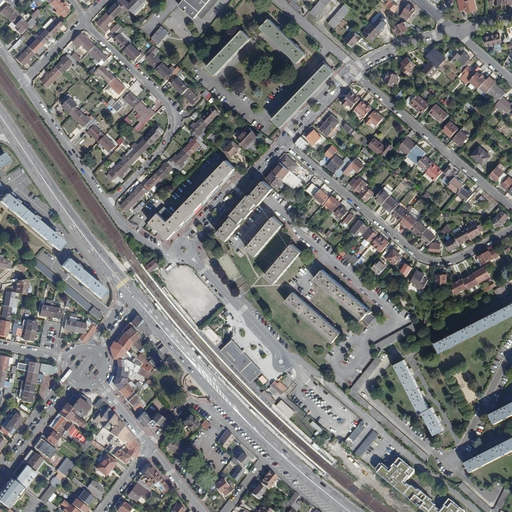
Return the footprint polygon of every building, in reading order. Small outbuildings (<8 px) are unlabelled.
[(63,4),(58,0),(53,0),(50,4),(57,11),(55,12),(59,16),(62,13),(64,16),(69,11),(66,7),(68,5),(65,2),(63,4)] [(119,0),(108,13),(114,19),(121,12),(123,14),(126,10),(127,11),(129,9),(120,0),(119,0)] [(141,8),(140,7),(143,3),(146,0),(133,0),(130,4),(126,0),(120,0),(129,9),(135,14),(141,8)] [(195,18),(198,15),(210,0),(184,0),(179,6),(195,18)] [(210,0),(198,15),(203,19),(218,0),(210,0)] [(299,11),(302,8),(296,3),(299,0),(298,0),(292,0),(289,3),(299,11)] [(316,18),(331,0),(320,0),(310,12),(316,18)] [(386,4),(388,6),(395,12),(399,6),(391,0),(389,0),(388,2),(386,4)] [(449,0),(443,7),(446,10),(452,2),(450,0),(449,0)] [(467,11),(476,9),(474,0),(468,0),(467,0),(461,0),(463,9),(466,9),(467,11)] [(335,28),(352,8),(346,3),(329,23),(335,28)] [(4,15),(11,22),(18,16),(9,7),(7,5),(2,10),(5,14),(4,15)] [(18,16),(20,14),(13,8),(10,5),(9,7),(18,16)] [(410,17),(410,18),(415,11),(415,10),(416,9),(412,6),(411,7),(408,5),(403,12),(400,16),(406,21),(406,22),(410,17)] [(379,11),(370,22),(371,23),(381,31),(387,24),(384,21),(387,18),(379,11)] [(110,28),(107,26),(114,19),(108,13),(97,23),(106,32),(110,28)] [(32,17),(26,23),(18,16),(11,22),(8,26),(14,32),(15,31),(14,31),(15,29),(16,30),(20,34),(27,27),(30,29),(32,26),(36,22),(32,17)] [(43,28),(51,36),(62,25),(55,17),(52,20),(51,19),(42,27),(43,28)] [(299,63),(307,54),(270,19),(262,27),(299,63)] [(410,32),(415,29),(406,22),(406,21),(393,28),(395,32),(397,31),(399,35),(409,30),(410,32)] [(373,42),(381,32),(381,31),(378,29),(371,23),(362,33),(373,42)] [(152,38),(159,44),(169,32),(162,26),(152,38)] [(122,35),(124,32),(126,30),(122,27),(118,31),(117,32),(119,34),(115,38),(119,42),(118,43),(125,50),(131,44),(122,35)] [(43,45),(45,43),(51,36),(43,28),(37,34),(34,37),(37,39),(42,44),(43,45)] [(358,42),(362,37),(353,29),(344,40),(352,46),(357,41),(358,42)] [(208,67),(216,75),(251,38),(243,30),(208,67)] [(131,44),(133,41),(124,32),(122,35),(131,44)] [(89,53),(96,46),(82,33),(77,39),(80,41),(79,42),(76,45),(79,48),(82,46),(89,53)] [(488,46),(502,43),(500,34),(483,38),(485,44),(487,44),(488,46)] [(13,46),(15,49),(22,42),(19,39),(13,46)] [(41,47),(41,46),(42,44),(37,39),(28,48),(34,54),(41,47)] [(145,55),(146,55),(139,48),(138,50),(131,44),(125,50),(132,57),(133,56),(139,62),(145,55)] [(103,65),(109,59),(96,46),(89,53),(97,60),(98,59),(101,62),(98,65),(100,67),(103,65)] [(157,69),(163,63),(155,55),(159,50),(155,46),(146,55),(145,55),(147,58),(146,59),(157,69)] [(29,60),(34,54),(28,48),(17,59),(22,65),(25,62),(26,63),(29,60)] [(442,62),(446,59),(434,49),(431,52),(432,53),(431,54),(436,58),(437,57),(442,62)] [(471,61),(469,59),(470,57),(464,52),(461,56),(455,51),(449,58),(454,63),(458,59),(464,65),(461,69),(463,71),(471,61)] [(56,67),(62,73),(69,66),(68,66),(72,62),(75,65),(76,66),(77,65),(79,63),(77,61),(69,54),(56,67)] [(408,74),(411,71),(417,65),(408,56),(402,63),(404,65),(401,68),(408,74)] [(270,116),(282,127),(335,72),(323,61),(270,116)] [(431,78),(439,69),(435,65),(431,61),(423,70),(431,78)] [(176,76),(178,74),(182,69),(178,66),(176,69),(172,66),(169,69),(163,63),(157,69),(168,80),(169,79),(171,81),(176,76)] [(109,84),(115,77),(103,65),(100,67),(95,73),(100,77),(101,76),(109,84)] [(473,77),(477,72),(481,68),(477,65),(472,70),(468,66),(463,72),(462,72),(461,73),(458,76),(467,84),(473,77)] [(42,81),(48,88),(62,73),(56,67),(50,74),(49,73),(46,76),(47,77),(42,81)] [(483,84),(490,76),(484,71),(481,75),(477,72),(473,77),(478,82),(478,81),(481,84),(482,83),(483,84)] [(395,83),(397,84),(399,80),(396,79),(399,73),(396,73),(396,74),(394,74),(389,72),(385,82),(393,86),(395,83)] [(183,94),(189,88),(179,78),(176,76),(171,81),(177,87),(176,88),(183,94)] [(484,96),(488,92),(495,84),(497,82),(490,76),(477,90),(484,96)] [(120,94),(126,88),(115,77),(109,84),(120,94)] [(499,101),(502,97),(506,93),(495,84),(488,92),(499,101)] [(194,104),(200,98),(189,88),(183,94),(190,101),(190,100),(194,104)] [(341,103),(349,110),(360,98),(356,95),(358,92),(354,88),(341,103)] [(428,98),(432,93),(426,88),(422,92),(428,98)] [(135,109),(142,102),(129,90),(123,95),(125,97),(124,99),(128,102),(135,109)] [(400,99),(405,93),(401,90),(397,96),(400,99)] [(112,107),(117,102),(110,96),(109,96),(103,91),(99,95),(112,107)] [(79,110),(76,107),(78,105),(71,99),(72,97),(69,94),(66,97),(61,102),(67,109),(66,110),(73,117),(79,110)] [(424,112),(430,105),(418,94),(417,94),(415,97),(413,96),(413,95),(412,94),(411,94),(410,95),(410,96),(407,99),(406,99),(406,101),(408,101),(416,108),(417,107),(424,112)] [(509,112),(511,108),(511,102),(511,103),(511,104),(502,97),(499,101),(495,105),(502,111),(503,109),(508,113),(509,112)] [(438,99),(447,107),(450,103),(446,100),(444,102),(439,98),(438,99)] [(474,108),(478,112),(483,106),(483,105),(484,103),(481,100),(475,108),(474,108)] [(112,107),(118,113),(124,106),(118,101),(117,102),(112,107)] [(362,120),(371,109),(362,101),(352,112),(362,120)] [(155,115),(153,113),(149,109),(142,102),(135,109),(143,116),(138,120),(141,122),(134,129),(138,132),(155,115)] [(443,122),(449,115),(436,104),(429,112),(436,118),(437,117),(443,122)] [(216,116),(215,115),(219,112),(213,107),(212,107),(210,106),(207,109),(209,111),(203,117),(209,123),(216,116)] [(85,126),(87,128),(96,120),(93,117),(92,119),(87,115),(86,117),(79,110),(73,117),(80,124),(82,123),(85,126)] [(369,125),(374,129),(384,118),(380,114),(380,115),(378,113),(374,110),(368,118),(372,122),(369,125)] [(191,117),(194,120),(200,114),(197,111),(191,117)] [(320,129),(328,136),(340,121),(332,115),(320,129)] [(204,139),(207,135),(202,130),(209,123),(203,117),(196,124),(194,122),(191,125),(193,127),(190,130),(197,136),(202,142),(204,139)] [(99,142),(105,136),(95,126),(98,122),(96,120),(87,128),(90,131),(93,134),(92,135),(99,142)] [(443,129),(451,137),(459,128),(451,121),(443,129)] [(151,145),(158,137),(157,136),(160,133),(163,130),(157,124),(153,128),(154,129),(144,139),(151,145)] [(350,133),(353,129),(347,124),(343,127),(350,133)] [(237,138),(246,147),(258,135),(249,126),(237,138)] [(307,138),(314,145),(321,137),(314,130),(307,138)] [(454,139),(462,146),(469,137),(461,130),(454,139)] [(212,143),(217,137),(212,133),(207,138),(212,143)] [(107,154),(116,146),(105,136),(99,142),(106,149),(104,151),(107,154)] [(203,147),(205,149),(208,147),(202,142),(197,136),(194,139),(190,143),(184,149),(191,155),(197,149),(200,151),(203,147)] [(296,145),(302,151),(308,144),(301,136),(295,142),(296,145)] [(117,142),(120,146),(125,141),(122,137),(117,142)] [(408,154),(416,145),(407,137),(404,140),(397,149),(399,151),(402,149),(408,154)] [(378,153),(380,152),(384,146),(375,138),(369,146),(378,153)] [(143,151),(145,152),(151,145),(144,139),(138,145),(135,143),(132,146),(133,147),(140,154),(143,151)] [(224,150),(233,157),(242,147),(233,140),(230,143),(227,147),(224,150)] [(380,152),(386,156),(393,148),(387,143),(384,146),(380,152)] [(324,153),(329,159),(338,150),(332,144),(324,153)] [(417,164),(424,155),(426,153),(416,145),(408,154),(407,156),(417,164)] [(138,159),(137,158),(140,154),(133,147),(123,158),(124,160),(131,166),(138,159)] [(483,165),(491,156),(480,147),(474,154),(478,158),(477,160),(483,165)] [(370,157),(373,154),(367,148),(364,152),(370,157)] [(185,164),(184,163),(191,155),(184,149),(178,156),(171,162),(178,169),(181,171),(183,169),(182,168),(185,164)] [(0,167),(10,161),(4,153),(0,155),(0,167)] [(339,177),(344,172),(353,161),(348,157),(347,158),(344,155),(343,155),(341,154),(338,157),(336,155),(327,166),(335,173),(339,177)] [(292,172),(298,164),(287,155),(280,162),(292,172)] [(427,172),(433,165),(433,164),(428,159),(429,159),(424,155),(417,164),(427,172)] [(358,172),(364,165),(356,158),(353,161),(344,172),(348,175),(353,168),(358,172)] [(124,173),(131,166),(124,160),(114,170),(112,169),(109,173),(106,176),(112,182),(115,179),(119,175),(122,178),(125,174),(124,173)] [(166,237),(168,239),(236,168),(227,160),(220,168),(216,172),(202,186),(199,190),(185,203),(181,208),(174,215),(165,207),(148,225),(165,237),(166,237)] [(170,173),(172,174),(176,171),(178,169),(171,162),(170,160),(168,162),(167,162),(157,173),(164,179),(170,173)] [(301,180),(292,172),(280,162),(272,172),(284,181),(293,189),(301,180)] [(435,181),(443,172),(439,168),(438,169),(433,165),(427,172),(426,173),(435,181)] [(455,177),(456,176),(451,172),(452,171),(452,170),(450,167),(448,168),(444,173),(447,175),(442,180),(448,185),(455,177)] [(490,175),(499,183),(506,175),(497,167),(490,175)] [(283,183),(284,181),(272,172),(266,179),(278,189),(280,186),(283,188),(285,185),(283,183)] [(158,188),(157,186),(164,179),(157,173),(150,180),(149,178),(143,185),(150,191),(152,189),(155,192),(158,188)] [(509,191),(511,187),(511,179),(506,175),(499,183),(509,191)] [(350,183),(359,192),(367,183),(360,177),(357,181),(354,178),(350,183)] [(463,187),(464,185),(455,177),(448,185),(458,193),(463,187)] [(254,189),(265,198),(273,188),(264,181),(258,188),(257,187),(254,189)] [(317,193),(320,189),(313,183),(310,186),(317,193)] [(147,194),(150,191),(143,185),(142,184),(139,186),(138,185),(136,188),(137,189),(131,195),(138,201),(146,193),(147,194)] [(314,196),(317,193),(310,186),(307,190),(314,196)] [(382,204),(390,196),(393,192),(386,186),(375,198),(382,204)] [(372,198),(375,194),(367,187),(360,195),(366,200),(370,196),(372,198)] [(457,194),(467,202),(474,193),(471,191),(469,192),(463,187),(458,193),(457,194)] [(324,204),(330,197),(321,189),(320,189),(317,193),(314,196),(324,204)] [(292,204),(294,201),(283,191),(280,194),(292,204)] [(35,215),(34,216),(19,204),(20,202),(16,199),(15,200),(7,194),(1,201),(58,250),(65,243),(57,236),(59,234),(54,231),(53,233),(38,220),(40,218),(35,215)] [(120,206),(127,213),(138,201),(131,195),(120,206)] [(244,217),(246,218),(253,210),(251,209),(256,203),(248,195),(240,204),(239,203),(236,206),(238,208),(231,216),(232,217),(220,231),(218,233),(227,240),(240,224),(239,223),(244,217)] [(479,207),(481,205),(486,199),(482,195),(475,203),(479,207)] [(335,210),(341,203),(332,196),(327,201),(333,206),(332,207),(335,210)] [(391,213),(400,204),(390,196),(382,204),(382,205),(391,213)] [(414,206),(421,211),(426,205),(424,203),(426,201),(430,204),(431,203),(423,196),(414,206)] [(489,212),(494,206),(486,199),(481,205),(489,212)] [(408,213),(409,212),(404,208),(406,206),(401,202),(400,204),(391,213),(401,221),(408,213)] [(463,209),(468,211),(471,205),(466,202),(463,209)] [(135,210),(138,213),(144,207),(140,204),(135,210)] [(487,214),(489,212),(481,205),(479,207),(487,214)] [(337,214),(342,218),(348,211),(342,206),(338,210),(339,211),(337,214)] [(496,228),(503,224),(509,216),(502,210),(498,215),(499,216),(497,218),(496,217),(493,221),(496,228)] [(405,224),(410,229),(418,221),(408,213),(401,221),(400,222),(404,226),(405,224)] [(345,223),(347,225),(354,217),(351,214),(342,224),(343,225),(345,223)] [(247,248),(248,248),(257,256),(284,224),(277,219),(274,216),(247,248)] [(361,231),(363,233),(368,227),(360,220),(351,230),(358,235),(361,231)] [(427,229),(418,221),(410,229),(414,233),(415,232),(418,234),(421,237),(427,229)] [(449,234),(453,232),(448,223),(440,232),(442,236),(447,231),(449,234)] [(475,234),(481,231),(478,225),(476,223),(465,229),(470,237),(471,239),(476,235),(475,234)] [(306,232),(309,229),(303,224),(300,227),(306,232)] [(372,239),(373,239),(377,234),(372,230),(370,228),(363,236),(370,241),(372,239)] [(459,244),(470,237),(465,229),(465,228),(454,234),(456,237),(459,244)] [(428,246),(430,244),(436,237),(427,229),(421,237),(426,241),(429,238),(432,241),(428,245),(428,246)] [(381,252),(389,243),(383,238),(382,239),(379,236),(372,244),(381,252)] [(425,243),(428,245),(432,241),(429,238),(426,241),(421,237),(420,238),(423,240),(426,242),(425,243)] [(450,251),(460,245),(459,244),(456,237),(446,243),(450,251)] [(430,251),(440,252),(441,243),(433,242),(431,246),(430,251)] [(266,275),(275,283),(302,252),(293,244),(266,275)] [(345,257),(347,254),(338,246),(335,249),(345,257)] [(386,258),(394,265),(402,256),(394,249),(386,258)] [(494,258),(499,256),(496,249),(491,252),(490,251),(478,257),(482,264),(494,258)] [(347,254),(345,257),(354,265),(359,260),(354,255),(352,257),(348,253),(347,254)] [(360,263),(361,265),(366,259),(362,256),(359,260),(354,265),(357,267),(360,263)] [(12,263),(8,262),(9,260),(0,257),(0,267),(7,269),(7,268),(10,269),(12,263)] [(96,280),(94,281),(80,269),(81,267),(78,263),(76,265),(68,258),(62,266),(100,299),(107,291),(99,285),(101,282),(96,280)] [(58,285),(62,280),(37,259),(32,264),(58,285)] [(22,260),(16,266),(24,273),(31,267),(22,260)] [(150,272),(159,266),(155,260),(146,266),(150,272)] [(372,268),(379,274),(386,266),(379,260),(372,268)] [(401,270),(408,275),(413,268),(406,263),(401,270)] [(475,273),(475,274),(480,284),(481,285),(492,278),(485,266),(481,268),(482,269),(475,273)] [(371,313),(373,311),(323,269),(315,279),(369,325),(376,317),(371,313)] [(423,290),(428,280),(424,278),(425,275),(418,270),(412,281),(420,285),(419,288),(423,290)] [(463,279),(452,284),(453,294),(468,287),(469,289),(480,284),(475,274),(464,280),(463,279)] [(437,284),(447,284),(446,275),(437,275),(437,284)] [(27,279),(16,281),(17,285),(16,293),(27,295),(28,285),(27,279)] [(483,289),(485,292),(496,286),(494,283),(490,286),(483,289)] [(87,311),(92,305),(67,284),(62,289),(87,311)] [(495,291),(499,299),(509,294),(504,285),(495,291)] [(391,297),(392,295),(393,294),(386,288),(384,291),(391,297)] [(16,308),(17,308),(19,299),(15,299),(16,293),(7,291),(5,301),(7,301),(6,306),(13,307),(16,308)] [(333,342),(341,332),(294,292),(286,301),(333,342)] [(207,294),(197,302),(208,315),(218,306),(207,294)] [(40,315),(51,317),(54,301),(47,300),(47,303),(46,303),(45,306),(42,305),(40,315)] [(400,305),(407,311),(411,305),(403,300),(400,305)] [(51,317),(60,318),(62,309),(58,308),(60,302),(54,301),(51,317)] [(511,304),(436,344),(440,352),(511,315),(511,304)] [(1,320),(10,322),(12,313),(13,307),(6,306),(5,310),(3,310),(1,320)] [(98,320),(102,314),(93,307),(89,312),(98,320)] [(149,335),(152,333),(137,316),(130,323),(146,342),(157,354),(162,359),(169,353),(163,346),(158,350),(155,346),(154,346),(148,339),(150,338),(149,335)] [(64,330),(74,332),(77,319),(70,318),(69,321),(66,321),(64,330)] [(17,328),(35,331),(37,322),(24,319),(23,327),(18,326),(17,328)] [(95,331),(95,328),(97,325),(88,319),(86,321),(85,324),(82,323),(82,325),(78,324),(79,320),(77,319),(74,332),(83,334),(77,341),(80,342),(81,340),(84,342),(92,332),(95,331)] [(0,326),(0,334),(7,336),(10,322),(1,320),(0,326)] [(137,350),(146,342),(130,323),(129,322),(121,332),(123,334),(131,343),(137,350)] [(377,347),(395,337),(414,327),(412,324),(375,344),(377,347)] [(216,345),(222,339),(207,325),(202,331),(216,345)] [(379,350),(390,344),(416,330),(414,327),(395,337),(377,347),(379,350)] [(33,341),(35,331),(17,328),(17,329),(18,329),(17,335),(21,336),(21,331),(26,332),(25,336),(24,336),(23,339),(33,341)] [(114,342),(116,343),(123,334),(121,332),(114,342)] [(126,351),(131,343),(123,334),(116,343),(125,350),(126,351)] [(223,347),(220,350),(251,383),(255,380),(258,377),(263,372),(253,361),(247,354),(244,351),(240,347),(236,344),(234,342),(232,339),(225,346),(224,346),(223,347)] [(117,359),(125,359),(123,353),(125,350),(116,343),(114,342),(113,341),(110,347),(112,360),(117,359)] [(153,374),(156,371),(148,362),(140,353),(138,356),(132,352),(130,354),(134,357),(136,358),(143,363),(140,367),(153,374)] [(160,368),(165,362),(162,359),(157,354),(148,362),(156,371),(160,368)] [(0,357),(0,371),(6,372),(8,363),(12,364),(13,358),(0,356),(0,357)] [(140,367),(143,363),(136,358),(134,357),(130,362),(140,367)] [(429,456),(356,393),(381,362),(376,357),(347,393),(425,461),(429,456)] [(127,384),(126,379),(127,370),(132,370),(137,373),(140,367),(130,362),(125,359),(117,359),(117,367),(116,377),(112,376),(109,384),(113,390),(116,388),(118,391),(127,384)] [(432,407),(430,408),(405,359),(396,364),(422,414),(425,413),(435,434),(444,430),(432,407)] [(160,368),(162,370),(169,364),(166,361),(165,362),(160,368)] [(24,370),(37,373),(39,364),(29,362),(28,365),(18,363),(16,369),(24,370)] [(47,375),(48,374),(50,365),(42,364),(40,374),(43,374),(47,375)] [(54,375),(58,370),(57,367),(50,365),(48,374),(54,375)] [(148,379),(153,374),(140,367),(137,373),(136,373),(148,380),(148,379)] [(35,383),(41,384),(43,374),(40,374),(37,373),(24,370),(23,373),(28,374),(27,378),(26,378),(25,381),(35,383)] [(263,384),(267,380),(262,375),(258,378),(263,384)] [(176,388),(176,376),(165,376),(165,388),(166,388),(166,391),(176,391),(176,388)] [(20,390),(33,393),(35,383),(25,381),(22,380),(20,390)] [(136,387),(139,389),(142,386),(137,382),(134,386),(130,381),(127,384),(118,391),(125,398),(124,399),(127,402),(127,401),(132,396),(135,394),(132,391),(136,387)] [(282,394),(287,388),(280,382),(278,383),(277,382),(276,381),(272,385),(282,394)] [(12,388),(12,389),(14,383),(10,382),(8,387),(5,387),(5,391),(11,392),(12,388)] [(22,400),(31,402),(33,393),(20,390),(19,397),(20,397),(19,399),(22,399),(22,400)] [(273,403),(276,401),(267,392),(264,390),(263,391),(262,392),(264,395),(273,403)] [(72,413),(80,419),(83,415),(92,402),(82,395),(80,395),(71,395),(66,403),(67,404),(74,409),(72,413)] [(136,412),(143,406),(136,399),(132,396),(127,401),(136,412)] [(94,405),(98,409),(103,402),(101,399),(98,399),(94,405)] [(290,418),(295,413),(281,400),(276,406),(290,418)] [(86,423),(80,419),(72,413),(74,409),(67,404),(66,403),(57,414),(73,426),(76,423),(82,428),(86,423)] [(511,404),(490,416),(495,424),(511,415),(511,404)] [(104,415),(100,412),(94,420),(103,427),(109,419),(113,414),(108,408),(104,415)] [(155,423),(158,426),(164,418),(157,413),(151,420),(150,420),(143,412),(137,419),(142,426),(146,423),(147,425),(149,425),(149,426),(150,427),(152,427),(153,426),(153,425),(154,425),(155,423)] [(7,418),(18,427),(24,419),(16,413),(14,415),(11,419),(9,416),(7,418)] [(66,431),(68,432),(73,426),(57,414),(48,426),(68,440),(69,440),(71,441),(72,439),(70,437),(71,436),(65,432),(66,431)] [(103,427),(102,428),(106,430),(116,417),(113,414),(109,419),(103,427)] [(87,424),(90,420),(83,415),(80,419),(87,424)] [(192,431),(199,423),(189,415),(183,422),(192,431)] [(116,417),(106,430),(113,436),(108,443),(113,446),(108,452),(113,455),(117,449),(118,450),(125,445),(130,441),(133,439),(120,422),(120,423),(117,421),(118,420),(115,418),(116,417)] [(9,433),(12,435),(18,427),(7,418),(5,421),(8,423),(4,428),(3,428),(0,431),(7,436),(9,433)] [(200,426),(205,430),(210,424),(205,420),(200,426)] [(321,432),(323,429),(314,421),(311,424),(321,432)] [(349,437),(354,441),(365,428),(363,426),(365,423),(362,421),(349,437)] [(230,443),(228,442),(233,436),(226,430),(217,442),(225,449),(230,443)] [(354,454),(359,458),(379,435),(373,430),(354,454)] [(43,440),(52,447),(59,436),(52,431),(47,439),(42,435),(39,438),(40,438),(43,440)] [(80,449),(84,452),(91,443),(93,440),(89,437),(80,449)] [(55,457),(52,455),(56,450),(52,447),(43,440),(40,438),(37,443),(36,442),(33,447),(49,459),(50,458),(53,460),(55,457)] [(133,439),(130,441),(125,445),(128,450),(128,451),(126,449),(124,453),(133,459),(138,453),(139,446),(133,439)] [(99,449),(101,446),(93,440),(91,443),(99,449)] [(167,446),(179,456),(186,447),(176,440),(174,442),(172,440),(167,446)] [(511,440),(466,464),(470,473),(511,451),(511,440)] [(126,464),(130,459),(118,450),(117,449),(113,455),(124,464),(125,463),(126,464)] [(22,462),(34,471),(43,460),(30,450),(21,461),(22,462)] [(248,460),(249,459),(242,453),(239,456),(238,456),(235,459),(246,468),(251,463),(248,460)] [(96,468),(106,475),(116,462),(106,454),(96,468)] [(58,470),(66,476),(75,464),(66,458),(58,470)] [(409,475),(410,476),(415,471),(411,467),(410,468),(404,463),(405,462),(401,459),(399,459),(395,464),(399,467),(398,468),(399,468),(397,470),(394,468),(391,472),(388,470),(384,466),(381,464),(377,468),(380,471),(378,473),(426,511),(464,511),(465,511),(461,507),(460,509),(454,504),(455,503),(451,500),(449,500),(445,505),(447,506),(444,509),(441,511),(440,511),(437,510),(434,507),(435,506),(436,505),(430,500),(431,499),(428,496),(427,497),(424,495),(423,497),(420,495),(421,493),(422,492),(419,489),(418,491),(412,486),(412,487),(411,488),(408,486),(404,482),(407,478),(409,475)] [(16,482),(25,489),(36,473),(34,471),(22,462),(13,474),(17,477),(19,478),(16,482)] [(163,493),(169,488),(150,465),(149,466),(146,464),(145,464),(138,473),(142,475),(137,482),(138,483),(149,491),(156,485),(163,493)] [(237,481),(244,472),(238,467),(231,476),(237,481)] [(263,485),(268,490),(278,478),(269,471),(262,480),(263,481),(265,482),(263,485)] [(51,484),(57,488),(66,476),(59,472),(50,483),(51,484)] [(25,489),(11,478),(0,491),(0,502),(8,509),(16,498),(17,499),(25,489)] [(93,480),(87,487),(74,478),(71,481),(82,489),(87,493),(90,490),(98,496),(104,488),(101,487),(103,485),(95,479),(94,481),(93,480)] [(225,495),(229,492),(226,488),(228,486),(222,479),(215,484),(221,492),(222,491),(225,495)] [(146,500),(151,493),(148,492),(149,491),(138,483),(129,495),(136,500),(137,499),(142,502),(143,502),(144,502),(145,500),(146,500)] [(495,509),(492,509),(463,483),(458,488),(484,511),(500,511),(501,510),(511,491),(505,488),(495,509)] [(47,500),(53,493),(57,488),(51,484),(39,500),(45,504),(47,500)] [(262,494),(263,494),(265,492),(264,491),(265,490),(259,485),(252,494),(260,501),(263,497),(260,496),(262,494)] [(87,493),(82,489),(77,496),(88,505),(94,498),(87,493)] [(47,500),(51,502),(56,496),(53,493),(47,500)] [(290,508),(293,504),(299,496),(296,493),(288,503),(287,502),(285,504),(288,505),(290,508)] [(64,511),(78,511),(80,511),(71,504),(63,498),(59,504),(64,507),(62,510),(64,511)] [(80,511),(85,511),(88,508),(75,498),(71,504),(80,511)] [(53,508),(55,506),(51,502),(47,500),(45,504),(44,505),(52,510),(53,508)] [(117,510),(120,511),(128,511),(132,507),(124,501),(117,510)] [(171,510),(174,511),(183,511),(185,510),(176,503),(171,510)]
